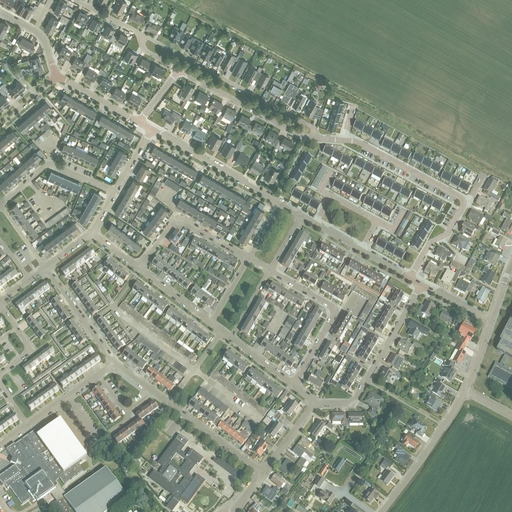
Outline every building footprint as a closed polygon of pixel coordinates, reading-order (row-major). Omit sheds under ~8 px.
[(14,1),(12,0),(7,0),(4,5),(10,8),(14,1)] [(22,14),(26,7),(28,4),(22,1),(20,0),(18,0),(17,2),(16,5),(18,6),(16,11),(22,14)] [(62,0),(60,0),(57,5),(65,9),(68,11),(70,12),(72,13),(75,15),(76,13),(78,8),(76,7),(74,10),(72,9),(66,6),(68,3),(69,0),(68,0),(62,0),(63,0),(62,0)] [(121,14),(127,4),(119,0),(118,0),(113,10),(121,14)] [(26,7),(22,14),(28,18),(31,13),(33,14),(37,7),(35,5),(34,7),(31,6),(29,9),(26,7)] [(68,11),(57,5),(54,12),(61,15),(63,12),(66,14),(68,11)] [(140,24),(144,17),(134,11),(135,9),(131,7),(128,13),(132,15),(130,19),(140,24)] [(75,15),(72,21),(71,22),(74,23),(75,22),(83,26),(88,16),(80,12),(79,14),(76,13),(75,15)] [(152,12),(149,18),(145,25),(148,26),(147,28),(156,33),(160,26),(154,23),(156,20),(153,18),(155,14),(152,12)] [(48,23),(55,27),(58,21),(51,17),(48,23)] [(97,31),(101,23),(94,19),(89,29),(93,31),(93,29),(97,31)] [(0,24),(0,29),(5,32),(8,26),(1,22),(0,24)] [(174,29),(168,38),(173,41),(176,36),(179,37),(182,31),(186,23),(183,22),(179,29),(178,29),(178,28),(176,27),(175,27),(174,29)] [(55,27),(48,23),(45,29),(52,33),(55,27)] [(107,26),(103,35),(100,33),(96,40),(100,41),(102,37),(109,41),(111,38),(115,30),(107,26)] [(116,36),(112,43),(122,48),(128,37),(121,33),(119,38),(116,36)] [(190,43),(193,37),(189,35),(188,37),(184,35),(179,44),(184,47),(187,42),(190,43)] [(20,41),(18,45),(22,47),(20,49),(23,51),(24,48),(28,42),(22,38),(20,41)] [(193,42),(189,50),(194,53),(197,47),(200,49),(204,43),(199,41),(194,38),(192,42),(193,42)] [(24,48),(23,50),(26,52),(27,50),(30,52),(29,54),(32,56),(35,50),(32,49),(34,45),(28,42),(24,48)] [(63,56),(67,49),(62,46),(63,45),(61,44),(57,50),(60,51),(58,54),(63,56)] [(206,44),(205,46),(200,56),(205,58),(208,53),(211,55),(214,49),(210,46),(206,44)] [(67,49),(63,56),(68,59),(70,60),(75,52),(72,51),(73,49),(68,47),(67,49)] [(128,51),(124,58),(123,61),(127,63),(128,60),(134,63),(138,55),(133,52),(132,53),(128,51)] [(240,51),(237,57),(235,60),(238,62),(232,73),(239,77),(247,62),(241,59),(243,56),(244,53),(240,51)] [(78,54),(75,52),(70,60),(73,62),(71,65),(76,67),(81,59),(78,58),(79,56),(77,55),(78,54)] [(222,59),(224,55),(225,54),(220,52),(219,54),(216,52),(211,62),(216,64),(219,59),(221,60),(222,59)] [(226,57),(224,61),(221,67),(226,70),(230,64),(232,65),(235,60),(237,57),(229,53),(226,57)] [(81,59),(76,67),(81,70),(82,68),(85,69),(88,63),(90,60),(86,57),(84,61),(81,59)] [(34,67),(41,65),(39,58),(30,61),(31,64),(33,64),(34,67)] [(146,70),(150,62),(143,58),(138,66),(146,70)] [(88,63),(85,69),(87,70),(84,76),(89,78),(94,69),(90,66),(91,64),(88,63)] [(146,75),(141,84),(143,85),(145,87),(149,80),(150,81),(151,78),(152,76),(153,74),(159,77),(161,78),(165,71),(162,70),(163,69),(155,65),(153,64),(150,69),(146,75)] [(34,67),(30,68),(32,75),(33,77),(35,76),(34,75),(43,72),(41,65),(34,67)] [(257,79),(260,72),(262,69),(259,67),(257,71),(251,67),(244,80),(251,83),(254,77),(257,79)] [(94,69),(89,78),(94,81),(95,79),(98,80),(103,70),(101,69),(99,71),(95,68),(94,69)] [(106,72),(103,70),(98,80),(100,81),(99,84),(103,87),(108,79),(105,78),(107,74),(105,73),(106,72)] [(16,73),(21,78),(24,82),(27,79),(23,75),(19,71),(16,73)] [(260,72),(257,79),(259,80),(256,86),(263,90),(269,77),(260,72)] [(108,79),(103,87),(108,89),(111,91),(116,82),(117,80),(114,79),(114,80),(109,77),(108,79)] [(274,80),(268,93),(274,96),(277,92),(279,93),(282,88),(284,86),(284,85),(286,81),(283,79),(281,84),(274,80)] [(18,85),(15,87),(20,93),(25,88),(19,81),(16,83),(18,85)] [(118,84),(116,82),(111,91),(113,92),(111,95),(116,98),(121,90),(116,88),(118,84)] [(283,96),(281,100),(287,103),(291,96),(294,98),(298,90),(299,88),(290,83),(287,88),(283,96)] [(182,95),(180,98),(185,100),(181,106),(187,109),(191,101),(189,99),(191,95),(195,89),(188,85),(183,92),(182,95)] [(20,93),(15,87),(12,89),(11,88),(8,90),(14,98),(20,93)] [(121,90),(116,98),(121,101),(123,98),(125,99),(126,97),(127,96),(130,90),(128,89),(127,89),(124,89),(122,87),(121,90)] [(126,97),(125,99),(128,101),(132,104),(137,95),(133,92),(130,90),(127,96),(126,97)] [(298,90),(294,98),(296,99),(293,106),(299,110),(306,97),(300,94),(301,91),(298,90)] [(66,104),(70,97),(64,94),(61,92),(56,102),(64,107),(66,104)] [(195,95),(193,98),(196,100),(195,102),(202,106),(200,110),(204,112),(206,108),(208,104),(210,101),(207,99),(209,97),(207,96),(200,92),(197,97),(195,95)] [(137,95),(132,104),(137,106),(140,107),(144,99),(145,98),(138,93),(137,95)] [(4,97),(0,100),(0,101),(4,107),(9,102),(4,97)] [(70,97),(66,104),(71,107),(75,100),(70,97)] [(80,103),(75,100),(71,107),(77,110),(80,103)] [(211,106),(208,104),(206,108),(209,109),(210,108),(213,110),(212,111),(218,113),(223,105),(217,102),(214,100),(213,102),(211,106)] [(312,100),(305,113),(312,117),(313,114),(320,117),(323,110),(317,108),(314,106),(317,102),(312,100)] [(341,112),(344,103),(336,100),(333,110),(341,112)] [(41,107),(46,112),(51,108),(46,102),(41,107)] [(80,103),(77,110),(82,113),(86,106),(80,103)] [(86,106),(82,113),(87,116),(91,109),(86,106)] [(46,112),(41,107),(36,111),(41,117),(43,118),(45,121),(51,118),(46,112)] [(219,117),(219,118),(222,120),(225,122),(227,119),(232,121),(237,112),(228,107),(223,116),(220,115),(219,117)] [(97,112),(91,109),(87,116),(91,118),(88,122),(92,124),(95,120),(93,119),(97,112)] [(177,122),(181,116),(173,112),(172,113),(165,109),(162,113),(166,115),(163,120),(171,124),(174,120),(177,122)] [(332,113),(330,120),(338,122),(341,113),(333,110),(332,113)] [(43,118),(36,111),(32,115),(37,121),(38,122),(43,118)] [(32,115),(27,119),(32,125),(37,121),(32,115)] [(104,125),(107,119),(102,115),(98,122),(104,125)] [(219,118),(219,117),(216,115),(214,120),(212,119),(210,122),(215,125),(219,118)] [(248,130),(251,126),(248,124),(251,120),(242,115),(238,123),(244,126),(243,128),(248,130)] [(196,126),(193,131),(195,133),(193,137),(196,139),(196,138),(202,142),(207,133),(206,133),(207,130),(207,129),(204,128),(203,128),(201,130),(198,128),(199,127),(198,127),(201,122),(202,121),(203,122),(205,119),(201,117),(196,126)] [(185,121),(180,129),(187,133),(189,129),(193,131),(196,126),(192,124),(192,125),(190,124),(192,121),(187,118),(185,121)] [(32,125),(27,119),(22,123),(27,129),(32,125)] [(113,122),(107,119),(104,125),(109,128),(113,122)] [(330,121),(327,130),(331,131),(335,132),(338,122),(330,120),(330,121)] [(366,125),(357,120),(353,127),(362,132),(366,125)] [(113,122),(109,128),(114,131),(118,125),(113,122)] [(27,129),(22,123),(17,127),(22,133),(25,131),(27,133),(30,131),(27,129)] [(251,126),(248,130),(248,132),(250,133),(252,130),(255,132),(255,131),(258,132),(258,133),(261,135),(265,127),(256,123),(254,127),(251,126)] [(118,125),(114,131),(120,134),(123,128),(118,125)] [(371,137),(375,130),(366,125),(362,132),(371,137)] [(129,131),(123,128),(120,134),(125,137),(129,131)] [(276,146),(279,140),(276,139),(278,135),(270,130),(265,140),(276,146)] [(380,142),(384,135),(375,130),(371,137),(380,142)] [(13,131),(8,135),(13,141),(18,137),(13,131)] [(129,131),(125,137),(130,141),(134,134),(129,131)] [(8,135),(3,139),(8,145),(13,141),(8,135)] [(223,145),(227,138),(224,137),(222,140),(213,135),(211,139),(212,139),(208,146),(216,150),(220,144),(223,145)] [(279,140),(276,146),(276,147),(282,150),(284,146),(290,150),(294,143),(284,138),(282,142),(279,140)] [(8,145),(3,139),(0,141),(0,144),(4,149),(8,145)] [(239,150),(242,144),(244,141),(240,139),(235,148),(227,144),(222,153),(230,158),(235,148),(239,150)] [(390,151),(394,144),(385,139),(381,146),(390,151)] [(67,153),(70,146),(71,144),(62,140),(58,150),(67,153)] [(399,156),(403,149),(394,144),(390,151),(399,156)] [(75,149),(70,146),(67,153),(72,156),(75,149)] [(331,157),(335,150),(326,146),(322,153),(331,157)] [(156,156),(159,150),(154,147),(150,153),(156,156)] [(81,151),(75,149),(72,156),(78,158),(81,151)] [(408,161),(412,154),(403,149),(399,156),(408,161)] [(120,150),(117,156),(123,159),(126,154),(120,150)] [(159,150),(156,156),(161,160),(165,153),(159,150)] [(340,162),(344,155),(335,150),(331,157),(340,162)] [(87,154),(81,151),(78,158),(84,161),(87,154)] [(32,156),(37,162),(42,158),(37,152),(32,156)] [(421,164),(425,157),(416,152),(412,159),(421,164)] [(165,153),(161,160),(166,163),(170,156),(165,153)] [(245,166),(249,159),(247,157),(247,156),(241,153),(236,162),(239,163),(245,166)] [(254,163),(250,170),(259,175),(263,168),(264,165),(256,160),(259,155),(256,153),(252,160),(251,162),(254,163)] [(312,157),(305,153),(300,162),(307,166),(312,157)] [(87,154),(84,161),(89,163),(92,156),(87,154)] [(349,167),(353,160),(344,155),(340,162),(349,167)] [(32,156),(27,160),(32,166),(37,162),(32,156)] [(98,159),(92,156),(89,163),(95,166),(98,159)] [(123,159),(117,156),(113,161),(120,165),(123,159)] [(170,156),(166,163),(172,166),(176,159),(170,156)] [(430,169),(434,162),(425,157),(421,164),(430,169)] [(363,170),(367,163),(358,158),(354,165),(363,170)] [(176,159),(172,166),(177,169),(181,162),(176,159)] [(32,166),(27,160),(22,165),(27,170),(32,166)] [(113,161),(110,166),(117,170),(120,165),(113,161)] [(270,163),(266,168),(265,168),(263,170),(265,171),(267,172),(264,178),(272,183),(279,172),(270,168),(272,165),(271,164),(272,162),(271,161),(270,163)] [(181,162),(177,169),(182,172),(186,165),(181,162)] [(302,175),(307,166),(300,162),(295,171),(302,175)] [(439,174),(443,167),(434,162),(430,169),(439,174)] [(372,175),(376,168),(367,163),(363,170),(372,175)] [(22,165),(18,169),(23,174),(27,170),(22,165)] [(142,165),(139,171),(146,174),(149,169),(142,165)] [(192,168),(186,165),(182,172),(188,175),(192,168)] [(117,170),(110,166),(107,172),(114,176),(117,170)] [(197,172),(192,168),(188,175),(193,178),(197,172)] [(372,175),(371,178),(379,182),(381,180),(383,175),(385,173),(376,168),(372,175)] [(23,174),(18,169),(13,173),(18,178),(23,174)] [(139,171),(136,176),(140,178),(138,181),(142,183),(143,180),(142,180),(146,174),(139,171)] [(297,184),(302,175),(295,171),(290,180),(297,184)] [(449,183),(453,176),(444,171),(440,178),(449,183)] [(13,173),(8,177),(14,183),(18,178),(13,173)] [(48,180),(47,182),(53,184),(54,182),(57,175),(51,173),(48,180)] [(57,175),(54,182),(60,185),(63,178),(57,175)] [(204,185),(208,178),(202,175),(199,181),(204,185)] [(458,188),(462,181),(453,176),(449,183),(458,188)] [(8,177),(4,181),(9,187),(14,183),(8,177)] [(68,180),(63,178),(60,185),(65,187),(68,180)] [(208,178),(204,185),(209,188),(213,181),(208,178)] [(394,182),(386,178),(382,185),(391,190),(394,182)] [(500,198),(492,193),(497,184),(496,184),(498,181),(492,178),(490,181),(489,180),(484,190),(485,191),(484,194),(498,202),(500,198)] [(74,182),(68,180),(65,187),(71,189),(74,182)] [(133,180),(130,186),(137,190),(137,189),(139,191),(142,186),(140,184),(133,180)] [(341,192),(345,184),(336,180),(332,187),(341,192)] [(9,187),(4,181),(0,184),(0,186),(4,191),(9,187)] [(213,181),(209,188),(215,191),(219,184),(213,181)] [(467,193),(471,185),(462,181),(458,188),(467,193)] [(74,182),(71,189),(77,192),(80,185),(74,182)] [(403,187),(394,182),(391,190),(400,194),(403,187)] [(219,184),(215,191),(220,194),(224,187),(219,184)] [(350,196),(354,189),(345,184),(341,192),(350,196)] [(137,190),(130,186),(127,191),(134,195),(137,190)] [(224,187),(220,194),(226,197),(229,190),(224,187)] [(412,192),(403,187),(400,194),(409,199),(412,192)] [(295,189),(291,196),(300,201),(304,194),(295,189)] [(359,201),(363,194),(354,189),(350,196),(359,201)] [(229,190),(226,197),(231,200),(235,193),(229,190)] [(422,202),(426,195),(417,190),(413,197),(422,202)] [(134,195),(127,191),(124,197),(131,200),(134,195)] [(94,193),(91,199),(98,202),(101,197),(94,193)] [(240,196),(235,193),(231,200),(236,203),(240,196)] [(177,197),(176,200),(177,201),(178,201),(176,206),(181,209),(185,202),(179,199),(182,195),(179,194),(177,197)] [(304,194),(300,201),(303,203),(308,206),(312,199),(304,194)] [(431,207),(435,200),(426,195),(422,202),(431,207)] [(240,196),(236,203),(239,205),(237,208),(240,210),(246,200),(240,196)] [(365,200),(363,203),(372,208),(376,201),(367,196),(365,200)] [(124,197),(121,202),(127,206),(129,202),(139,208),(140,206),(136,204),(131,200),(124,197)] [(480,197),(476,203),(486,208),(485,211),(488,213),(493,204),(494,205),(495,202),(488,198),(487,200),(480,197)] [(91,199),(88,204),(95,208),(98,202),(91,199)] [(317,211),(321,204),(312,199),(308,206),(317,211)] [(440,212),(444,205),(435,200),(431,207),(440,212)] [(376,201),(372,208),(381,213),(385,206),(376,201)] [(121,202),(118,207),(124,211),(127,206),(121,202)] [(190,206),(185,202),(181,209),(187,212),(190,206)] [(13,214),(20,210),(16,204),(10,209),(13,214)] [(88,204),(85,209),(92,213),(95,208),(88,204)] [(162,206),(158,212),(164,216),(168,211),(162,206)] [(190,206),(187,212),(192,215),(196,209),(190,206)] [(385,206),(381,213),(390,218),(393,211),(385,206)] [(124,211),(118,207),(115,213),(121,217),(124,211)] [(258,208),(254,213),(261,217),(264,212),(258,208)] [(92,213),(85,209),(82,215),(88,219),(92,213)] [(196,209),(192,215),(197,218),(201,212),(196,209)] [(23,215),(20,210),(13,214),(17,219),(23,215)] [(479,225),(484,217),(472,210),(468,218),(479,225)] [(158,212),(154,216),(160,221),(164,216),(158,212)] [(201,212),(197,218),(203,222),(206,215),(201,212)] [(254,213),(251,219),(258,223),(261,217),(254,213)] [(511,234),(511,231),(511,222),(510,222),(511,217),(505,213),(503,217),(507,219),(502,229),(507,231),(506,232),(511,234)] [(27,220),(23,215),(17,219),(21,224),(27,220)] [(88,219),(82,215),(79,220),(85,224),(88,219)] [(212,218),(206,215),(203,222),(208,225),(212,218)] [(160,221),(154,216),(150,221),(157,226),(160,221)] [(217,221),(212,218),(208,225),(213,228),(217,221)] [(217,221),(213,228),(219,231),(222,224),(219,223),(221,220),(218,219),(217,221)] [(251,219),(248,224),(255,228),(258,223),(251,219)] [(27,220),(21,224),(24,229),(30,225),(27,220)] [(150,221),(147,226),(153,231),(157,226),(150,221)] [(427,233),(433,225),(426,221),(421,229),(427,233)] [(467,221),(466,224),(464,223),(463,226),(464,228),(461,232),(468,236),(471,238),(472,236),(475,230),(477,231),(478,230),(479,228),(467,221)] [(69,227),(74,233),(79,230),(74,223),(69,227)] [(112,234),(116,228),(111,224),(106,230),(112,234)] [(222,224),(219,231),(224,234),(228,227),(222,224)] [(248,224),(245,229),(252,233),(255,228),(248,224)] [(30,225),(24,229),(28,234),(34,229),(30,225)] [(153,231),(147,226),(143,231),(144,232),(149,236),(153,231)] [(69,227),(64,231),(69,237),(74,233),(69,227)] [(116,228),(112,234),(117,238),(121,231),(116,228)] [(38,235),(34,229),(28,234),(32,239),(38,235)] [(252,233),(245,229),(242,235),(249,239),(252,233)] [(422,242),(427,233),(421,229),(415,238),(422,242)] [(69,237),(64,231),(59,235),(64,241),(69,237)] [(121,231),(117,238),(121,241),(126,235),(121,231)] [(173,236),(179,241),(182,236),(176,231),(173,236)] [(300,233),(297,238),(304,242),(307,244),(310,238),(300,233)] [(59,235),(54,238),(59,245),(64,241),(59,235)] [(131,239),(126,235),(121,241),(126,245),(131,239)] [(249,239),(242,235),(239,240),(245,244),(249,239)] [(457,237),(452,245),(457,248),(458,248),(459,247),(462,249),(465,250),(468,246),(470,241),(466,239),(459,235),(458,237),(457,237)] [(179,241),(173,236),(169,241),(175,246),(179,241)] [(502,250),(504,247),(507,241),(500,237),(498,240),(496,239),(493,245),(495,246),(498,247),(498,248),(502,250)] [(54,238),(49,242),(54,248),(59,245),(54,238)] [(191,240),(189,244),(191,245),(190,247),(195,250),(196,248),(200,242),(195,238),(193,241),(191,240)] [(304,242),(297,238),(294,244),(301,247),(304,242)] [(384,250),(388,243),(379,238),(375,245),(384,250)] [(417,251),(422,242),(415,238),(410,247),(417,251)] [(131,239),(126,245),(131,249),(136,243),(134,241),(131,239)] [(54,248),(49,242),(44,246),(49,252),(54,248)] [(200,242),(196,248),(195,250),(201,253),(202,251),(206,245),(200,242)] [(136,243),(131,249),(136,253),(141,247),(136,243)] [(397,248),(388,243),(384,250),(393,255),(397,248)] [(479,243),(478,246),(481,248),(489,252),(491,249),(479,243)] [(42,244),(37,247),(39,250),(44,256),(48,253),(49,252),(44,246),(42,244)] [(301,247),(294,244),(291,249),(298,253),(301,247)] [(171,245),(169,249),(180,256),(181,254),(177,252),(178,249),(171,245)] [(211,248),(206,245),(202,251),(207,255),(211,248)] [(320,250),(319,251),(325,255),(329,248),(323,245),(320,250)] [(451,254),(447,252),(439,247),(436,251),(437,251),(435,256),(443,260),(445,255),(449,258),(451,254)] [(211,248),(207,255),(213,258),(216,251),(211,248)] [(334,251),(329,248),(325,255),(330,258),(334,251)] [(402,260),(406,253),(397,248),(393,255),(402,260)] [(90,249),(85,253),(90,259),(95,255),(90,249)] [(298,253),(291,249),(288,254),(295,258),(298,253)] [(216,251),(213,258),(218,261),(222,254),(216,251)] [(340,254),(334,251),(330,258),(336,261),(340,254)] [(485,257),(483,260),(495,267),(498,263),(497,263),(500,258),(499,257),(500,255),(492,251),(491,253),(490,253),(488,252),(486,255),(487,255),(486,258),(485,257)] [(85,253),(80,257),(85,263),(90,259),(85,253)] [(222,254),(218,261),(223,264),(227,257),(222,254)] [(288,254),(285,260),(291,264),(295,258),(288,254)] [(340,254),(336,261),(341,264),(345,257),(340,254)] [(85,263),(80,257),(75,261),(80,267),(85,263)] [(232,260),(227,257),(223,264),(222,266),(228,269),(229,267),(232,260)] [(157,268),(161,262),(156,258),(152,264),(157,268)] [(238,264),(232,260),(229,267),(234,270),(238,264)] [(291,264),(285,260),(282,265),(288,269),(291,264)] [(311,260),(309,263),(306,270),(308,271),(312,265),(313,265),(315,262),(311,260)] [(75,261),(70,264),(75,270),(80,267),(75,261)] [(109,271),(113,265),(108,261),(104,267),(107,270),(105,272),(107,274),(109,271)] [(348,267),(348,268),(354,271),(358,264),(352,261),(348,267)] [(166,266),(161,262),(157,268),(162,272),(166,266)] [(70,264),(65,268),(70,274),(75,270),(70,264)] [(358,264),(354,271),(359,274),(363,267),(358,264)] [(443,269),(445,267),(440,264),(438,268),(429,264),(425,272),(430,275),(430,276),(431,274),(436,277),(439,270),(442,272),(443,269)] [(118,269),(113,265),(109,271),(107,274),(109,271),(114,275),(118,269)] [(166,266),(162,272),(167,275),(171,269),(166,266)] [(167,275),(172,279),(176,273),(174,271),(176,268),(174,266),(171,269),(167,275)] [(363,267),(359,274),(365,278),(369,271),(363,267)] [(482,272),(486,274),(482,282),(490,286),(491,283),(495,275),(488,271),(489,269),(485,267),(482,272)] [(70,274),(65,268),(60,272),(65,278),(70,274)] [(118,269),(114,275),(119,279),(123,273),(118,269)] [(10,271),(7,273),(12,280),(17,276),(12,270),(10,271)] [(177,283),(181,277),(183,275),(180,273),(181,271),(179,270),(176,273),(172,279),(177,283)] [(461,273),(460,272),(457,270),(455,274),(447,270),(446,273),(441,281),(450,285),(452,281),(455,283),(458,277),(461,273)] [(369,271),(365,278),(370,281),(374,274),(369,271)] [(7,273),(2,277),(7,283),(12,280),(7,273)] [(123,273),(119,279),(124,283),(128,276),(123,273)] [(309,283),(313,275),(311,274),(310,276),(306,274),(303,280),(309,283)] [(374,274),(370,281),(376,284),(380,277),(374,274)] [(313,275),(309,283),(315,287),(317,283),(318,280),(315,278),(316,276),(313,275)] [(181,277),(177,283),(181,287),(186,281),(181,277)] [(376,284),(374,286),(380,289),(380,287),(383,289),(388,282),(385,280),(380,277),(376,284)] [(460,280),(456,289),(465,294),(466,291),(469,286),(473,288),(476,283),(472,281),(471,283),(464,279),(463,281),(460,280)] [(186,281),(181,287),(187,291),(191,284),(186,281)] [(40,287),(44,293),(49,290),(45,283),(40,287)] [(75,292),(81,288),(77,283),(71,287),(75,292)] [(137,294),(143,287),(137,283),(132,290),(137,294)] [(273,295),(274,293),(278,287),(273,283),(272,285),(268,283),(263,290),(267,293),(267,292),(273,295)] [(326,293),(330,286),(325,283),(321,290),(326,293)] [(384,292),(386,293),(389,288),(393,290),(394,287),(389,283),(384,292)] [(336,289),(330,286),(326,293),(332,297),(336,289)] [(44,293),(40,287),(35,291),(39,297),(44,293)] [(143,287),(137,294),(142,298),(148,291),(143,287)] [(195,297),(200,291),(195,287),(190,293),(195,297)] [(283,290),(278,287),(274,293),(280,296),(283,290)] [(84,293),(81,288),(75,292),(78,297),(84,293)] [(336,289),(332,297),(337,300),(341,293),(336,289)] [(394,290),(392,292),(395,294),(394,297),(401,301),(404,296),(404,295),(394,289),(394,290)] [(485,301),(489,293),(482,289),(476,300),(484,304),(486,301),(485,301)] [(289,293),(283,290),(280,296),(285,300),(289,293)] [(35,291),(30,295),(34,301),(39,297),(35,291)] [(148,291),(142,298),(147,302),(153,295),(148,291)] [(200,291),(195,297),(200,301),(205,295),(200,291)] [(87,298),(84,293),(78,297),(82,302),(87,298)] [(294,296),(289,293),(285,300),(290,303),(294,296)] [(341,293),(337,300),(343,303),(347,296),(341,293)] [(34,301),(30,295),(25,298),(29,304),(34,301)] [(158,298),(153,295),(147,302),(152,305),(158,298)] [(210,299),(205,295),(200,301),(205,305),(210,299)] [(378,299),(370,295),(367,300),(369,301),(375,304),(378,299)] [(299,299),(294,296),(290,303),(296,306),(299,299)] [(394,297),(390,304),(394,306),(395,305),(398,307),(401,301),(394,297)] [(25,298),(20,302),(24,308),(29,304),(25,298)] [(87,298),(82,302),(85,307),(91,302),(87,298)] [(163,302),(158,298),(152,305),(157,309),(163,302)] [(54,308),(60,304),(56,299),(51,303),(54,308)] [(215,303),(210,299),(205,305),(211,309),(215,303)] [(305,302),(299,299),(296,306),(301,309),(305,302)] [(260,300),(257,305),(263,309),(266,310),(269,305),(266,303),(260,300)] [(24,308),(20,302),(15,306),(19,312),(24,308)] [(94,307),(91,302),(85,307),(89,311),(94,307)] [(168,306),(163,302),(157,309),(163,313),(168,306)] [(420,308),(416,315),(422,318),(424,314),(430,317),(435,307),(427,303),(425,307),(423,310),(420,308)] [(60,304),(54,308),(57,313),(63,309),(60,304)] [(263,309),(257,305),(253,310),(260,314),(263,309)] [(98,312),(94,307),(89,311),(92,316),(98,312)] [(171,319),(176,312),(171,308),(166,316),(171,319)] [(385,314),(392,318),(395,312),(388,308),(385,314)] [(63,309),(57,313),(61,318),(67,314),(63,309)] [(313,314),(319,318),(322,312),(316,309),(313,314)] [(253,310),(250,316),(257,320),(260,314),(253,310)] [(176,312),(171,319),(169,322),(174,326),(176,323),(181,316),(176,312)] [(450,324),(453,317),(443,312),(442,315),(439,313),(435,320),(438,322),(440,319),(450,324)] [(70,318),(67,314),(61,318),(64,323),(70,318)] [(313,314),(310,320),(316,323),(319,318),(313,314)] [(345,314),(342,319),(349,323),(352,318),(345,314)] [(392,318),(385,314),(381,319),(388,323),(392,318)] [(186,320),(181,316),(176,323),(181,327),(186,320)] [(257,320),(250,316),(247,321),(254,325),(257,320)] [(30,326),(35,322),(32,317),(26,321),(30,326)] [(100,328),(106,323),(102,319),(97,323),(100,328)] [(342,319),(339,325),(346,329),(349,323),(342,319)] [(381,319),(378,325),(385,329),(388,323),(381,319)] [(191,324),(186,320),(181,327),(186,331),(191,324)] [(316,323),(310,320),(307,325),(313,329),(316,323)] [(471,341),(477,330),(464,323),(463,323),(458,320),(456,325),(461,328),(457,334),(464,338),(461,343),(466,346),(469,341),(471,341)] [(72,321),(67,325),(70,330),(76,326),(72,321)] [(254,325),(247,321),(244,327),(251,330),(254,325)] [(427,336),(429,331),(412,321),(409,326),(412,328),(408,335),(417,340),(421,332),(427,336)] [(39,326),(35,322),(30,326),(33,331),(39,326)] [(511,370),(510,370),(511,369),(510,369),(508,368),(508,367),(505,365),(504,367),(503,366),(508,356),(511,358),(511,322),(497,350),(505,355),(500,365),(496,362),(494,365),(494,366),(488,377),(489,377),(490,376),(511,387),(511,370)] [(106,323),(100,328),(104,332),(109,328),(106,323)] [(191,324),(186,331),(191,335),(196,328),(191,324)] [(313,329),(307,325),(303,330),(310,334),(313,329)] [(346,329),(339,325),(336,330),(343,334),(346,329)] [(385,329),(378,325),(375,330),(382,334),(385,329)] [(42,331),(39,326),(33,331),(37,335),(42,331)] [(76,326),(70,330),(74,335),(79,331),(76,326)] [(251,330),(244,327),(241,332),(247,336),(251,330)] [(113,333),(109,328),(104,332),(107,337),(113,333)] [(196,328),(191,335),(196,338),(201,331),(196,328)] [(310,334),(303,330),(300,336),(307,339),(310,334)] [(343,334),(336,330),(333,336),(340,340),(343,334)] [(42,331),(37,335),(40,340),(46,336),(42,331)] [(73,335),(76,340),(83,336),(79,331),(74,335),(73,335)] [(115,331),(113,333),(107,337),(110,342),(116,338),(114,335),(117,334),(115,331)] [(201,331),(196,338),(201,342),(206,335),(201,331)] [(206,335),(201,342),(206,346),(210,341),(210,342),(213,338),(209,335),(208,337),(206,335)] [(75,341),(74,342),(75,344),(79,342),(81,344),(86,340),(83,336),(77,340),(76,340),(75,341)] [(300,336),(297,341),(304,345),(307,339),(300,336)] [(371,337),(368,342),(375,346),(378,341),(371,337)] [(116,338),(110,342),(114,347),(119,342),(116,338)] [(273,339),(273,341),(272,341),(270,344),(266,350),(270,354),(275,348),(272,346),(276,341),(273,339)] [(354,341),(351,339),(348,344),(345,342),(343,345),(349,349),(354,341)] [(265,340),(261,346),(266,350),(270,344),(265,340)] [(304,345),(297,341),(294,346),(301,350),(304,345)] [(408,353),(412,346),(407,343),(406,344),(401,341),(397,348),(403,352),(403,351),(408,353)] [(119,342),(114,347),(117,351),(123,347),(119,342)] [(368,342),(365,347),(372,352),(375,346),(368,342)] [(328,343),(325,348),(332,352),(335,347),(328,343)] [(183,347),(193,354),(195,351),(185,344),(183,347)] [(460,365),(466,354),(463,352),(465,347),(460,344),(456,350),(458,351),(453,361),(460,365)] [(349,349),(343,345),(340,351),(344,353),(346,354),(349,349)] [(50,347),(46,351),(50,357),(55,353),(50,347)] [(127,359),(132,353),(127,350),(128,349),(126,347),(119,353),(122,355),(122,356),(127,359)] [(365,347),(362,353),(369,357),(372,352),(365,347)] [(275,348),(270,354),(275,358),(280,351),(275,348)] [(325,348),(322,354),(329,358),(332,352),(325,348)] [(50,357),(46,351),(41,354),(45,360),(50,357)] [(285,355),(280,351),(275,358),(280,361),(285,355)] [(228,363),(233,356),(228,352),(223,359),(228,363)] [(293,355),(290,359),(285,365),(290,369),(295,363),(292,361),(295,357),(298,354),(295,352),(293,355)] [(95,353),(91,356),(92,359),(96,365),(101,361),(97,355),(95,353)] [(137,357),(132,353),(127,359),(132,363),(137,357)] [(369,357),(362,353),(359,358),(366,362),(369,357)] [(45,360),(41,354),(36,358),(40,363),(45,360)] [(322,354),(319,359),(321,360),(320,363),(325,366),(331,369),(332,370),(334,367),(328,364),(331,359),(329,358),(322,354)] [(393,354),(387,364),(395,368),(398,370),(403,361),(407,363),(409,360),(405,358),(399,354),(397,357),(393,354)] [(290,359),(285,355),(280,361),(285,365),(290,359)] [(228,363),(226,365),(231,369),(233,366),(238,359),(233,356),(228,363)] [(142,361),(137,357),(132,363),(137,367),(142,361)] [(40,363),(36,358),(32,361),(36,367),(40,363)] [(96,365),(92,359),(87,362),(91,368),(96,365)] [(243,363),(238,359),(233,366),(238,370),(243,363)] [(36,367),(32,361),(27,365),(31,371),(36,367)] [(142,361),(137,367),(142,371),(144,368),(146,369),(149,366),(142,361)] [(450,383),(452,379),(453,379),(454,377),(454,376),(456,372),(453,370),(455,366),(447,361),(444,365),(448,368),(442,378),(450,383)] [(91,368),(87,362),(82,366),(86,371),(91,368)] [(243,363),(238,370),(243,374),(249,367),(243,363)] [(27,365),(22,369),(26,374),(29,372),(30,374),(33,373),(31,371),(27,365)] [(151,377),(159,366),(157,365),(155,368),(153,371),(150,368),(146,373),(146,374),(148,376),(149,375),(151,377)] [(355,365),(351,371),(358,375),(361,369),(355,365)] [(86,371),(82,366),(78,369),(82,375),(86,371)] [(161,368),(159,366),(151,377),(156,381),(160,376),(157,374),(159,371),(161,368)] [(78,369),(73,373),(77,378),(82,375),(78,369)] [(252,380),(257,373),(252,369),(246,377),(252,380)] [(401,375),(399,374),(391,369),(390,372),(384,369),(379,378),(388,384),(393,374),(395,375),(394,377),(396,378),(398,379),(399,379),(401,380),(402,377),(401,376),(401,375)] [(160,376),(156,381),(161,385),(165,379),(162,378),(164,375),(164,374),(166,372),(164,370),(160,376)] [(314,386),(318,379),(317,379),(321,373),(318,371),(314,377),(312,376),(308,382),(314,386)] [(351,371),(348,376),(355,380),(358,375),(351,371)] [(73,373),(68,376),(72,382),(77,378),(73,373)] [(257,373),(252,380),(257,384),(262,377),(257,373)] [(72,382),(68,376),(63,380),(67,385),(72,382)] [(167,381),(165,379),(161,385),(166,388),(174,378),(171,376),(167,381)] [(348,376),(345,382),(352,386),(355,380),(348,376)] [(262,377),(257,384),(262,388),(267,381),(262,377)] [(174,378),(166,388),(168,390),(170,392),(174,387),(172,385),(176,379),(174,378)] [(318,379),(314,386),(320,390),(324,383),(318,379)] [(432,386),(429,391),(432,393),(443,399),(445,395),(443,394),(446,389),(441,386),(443,383),(435,379),(434,382),(437,384),(435,388),(432,386)] [(67,385),(63,380),(58,383),(62,389),(67,385)] [(267,381),(262,388),(259,391),(264,395),(265,394),(272,385),(267,381)] [(352,386),(345,382),(342,387),(349,391),(352,386)] [(55,385),(50,389),(54,394),(59,391),(55,385)] [(272,385),(265,394),(267,396),(269,394),(272,396),(277,388),(272,385)] [(95,397),(102,392),(98,388),(92,392),(95,397)] [(277,388),(272,396),(277,399),(282,392),(277,388)] [(54,394),(50,389),(46,392),(50,398),(54,394)] [(46,392),(41,396),(45,401),(50,398),(46,392)] [(105,397),(102,392),(95,397),(98,401),(105,397)] [(375,414),(383,400),(370,393),(365,402),(371,406),(370,408),(372,410),(368,414),(372,420),(377,416),(375,414)] [(441,405),(433,400),(435,398),(426,393),(424,396),(428,398),(429,399),(426,405),(437,412),(441,405)] [(45,401),(41,396),(36,399),(40,405),(45,401)] [(108,401),(105,397),(98,401),(102,405),(108,401)] [(36,399),(31,402),(35,408),(40,405),(36,399)] [(193,409),(198,403),(193,399),(188,405),(193,409)] [(108,401),(102,405),(105,410),(111,405),(108,401)] [(35,408),(31,402),(26,406),(30,412),(35,408)] [(154,402),(149,405),(154,412),(158,408),(154,402)] [(286,407),(293,412),(298,406),(292,402),(290,405),(288,404),(286,407)] [(198,403),(193,409),(198,413),(203,407),(198,403)] [(111,405),(105,410),(108,414),(114,410),(111,405)] [(149,405),(145,409),(149,415),(154,412),(149,405)] [(203,407),(198,413),(203,417),(208,411),(203,407)] [(293,412),(286,407),(284,409),(283,409),(282,409),(280,412),(280,414),(282,416),(284,414),(289,418),(293,412)] [(149,415),(145,409),(140,412),(145,418),(149,415)] [(117,414),(114,410),(108,414),(111,418),(117,414)] [(208,411),(203,417),(208,420),(213,414),(208,411)] [(270,411),(267,416),(270,419),(271,417),(273,418),(278,422),(280,419),(275,415),(274,414),(270,411)] [(145,418),(140,412),(136,415),(139,420),(141,421),(145,418)] [(213,414),(208,420),(213,424),(216,426),(221,420),(219,419),(221,416),(217,413),(215,412),(213,414)] [(120,419),(117,414),(111,418),(114,423),(120,419)] [(342,414),(332,414),(332,422),(341,422),(341,425),(343,425),(344,427),(346,427),(346,419),(346,414),(342,414)] [(349,419),(346,419),(346,427),(349,427),(349,424),(364,424),(364,415),(359,415),(359,414),(349,414),(349,419)] [(14,415),(9,418),(13,424),(18,420),(14,415)] [(13,424),(9,418),(5,421),(9,427),(13,424)] [(223,431),(231,421),(232,420),(229,418),(225,424),(221,422),(218,427),(218,428),(220,430),(223,431)] [(67,496),(56,481),(59,479),(64,486),(84,472),(79,465),(82,463),(82,462),(82,461),(82,460),(87,456),(60,419),(48,428),(45,423),(43,425),(15,445),(14,444),(6,450),(14,461),(13,464),(15,466),(10,469),(0,476),(0,482),(2,486),(4,485),(7,489),(8,489),(9,489),(9,488),(22,506),(30,500),(32,502),(33,503),(34,502),(36,501),(37,502),(50,493),(56,502),(57,503),(58,502),(57,501),(62,498),(64,498),(67,496)] [(139,420),(135,423),(140,429),(144,426),(141,421),(139,420)] [(424,433),(427,428),(421,424),(416,420),(411,427),(417,432),(416,434),(422,438),(425,433),(424,433)] [(5,421),(0,424),(0,425),(4,431),(9,427),(5,421)] [(232,422),(231,421),(223,431),(228,435),(232,430),(229,428),(231,425),(231,424),(232,422)] [(247,430),(250,425),(246,421),(242,426),(247,430)] [(316,438),(325,426),(319,421),(314,428),(313,428),(309,433),(316,438)] [(135,423),(131,426),(135,432),(140,429),(135,423)] [(272,426),(270,428),(278,434),(282,428),(276,424),(274,427),(272,426)] [(256,429),(250,425),(247,430),(252,433),(256,429)] [(131,426),(126,429),(131,436),(135,432),(131,426)] [(278,434),(270,428),(268,431),(270,433),(268,435),(273,439),(278,434)] [(126,429),(122,432),(127,439),(131,436),(126,429)] [(232,430),(228,435),(232,439),(236,433),(232,430)] [(238,431),(236,433),(232,439),(237,442),(245,432),(243,430),(241,433),(238,431)] [(127,439),(122,432),(118,435),(122,442),(127,439)] [(247,433),(245,432),(237,442),(240,444),(239,444),(241,446),(242,446),(246,441),(248,438),(245,436),(247,433)] [(415,450),(419,443),(414,440),(416,437),(408,432),(406,435),(408,436),(402,445),(407,448),(408,445),(415,450)] [(122,442),(118,435),(113,439),(118,445),(122,442)] [(165,469),(166,469),(167,470),(170,466),(178,472),(170,482),(172,484),(167,491),(173,495),(171,497),(171,496),(166,502),(169,504),(167,507),(173,511),(180,502),(178,501),(180,499),(188,505),(205,481),(197,475),(194,479),(189,475),(196,465),(198,466),(203,459),(191,450),(187,455),(181,451),(188,442),(179,435),(175,439),(175,440),(158,463),(163,467),(165,469)] [(303,438),(298,445),(313,457),(315,454),(313,452),(308,448),(311,444),(303,438)] [(251,443),(248,441),(241,451),(244,453),(247,448),(251,443)] [(258,444),(256,447),(257,448),(264,453),(267,447),(264,445),(259,441),(258,444)] [(298,445),(293,452),(301,458),(301,459),(303,460),(307,455),(309,457),(312,459),(313,457),(311,455),(298,445)] [(397,445),(395,448),(398,450),(396,454),(399,456),(396,461),(405,467),(410,459),(409,458),(409,457),(403,452),(404,450),(397,445)] [(264,453),(256,447),(255,446),(251,451),(260,458),(264,453)] [(240,481),(244,476),(220,458),(216,463),(240,481)] [(301,459),(298,464),(302,467),(306,462),(303,460),(301,459)] [(340,459),(333,470),(338,473),(345,462),(340,459)] [(286,474),(293,464),(291,463),(290,463),(286,460),(280,469),(283,471),(283,472),(286,474)] [(390,469),(393,466),(385,460),(380,466),(386,471),(389,468),(390,469)] [(165,469),(163,467),(161,471),(159,473),(155,470),(149,478),(165,490),(167,491),(172,484),(170,482),(178,472),(170,466),(167,470),(166,469),(165,469)] [(325,466),(319,475),(323,477),(328,468),(325,466)] [(58,502),(57,503),(63,511),(107,511),(127,498),(106,468),(67,496),(64,498),(62,498),(57,501),(58,502)] [(382,477),(380,481),(387,486),(394,476),(387,471),(382,477)] [(277,474),(275,476),(275,475),(271,481),(280,488),(285,483),(281,480),(283,477),(278,474),(277,474)] [(323,484),(324,481),(321,479),(319,478),(314,485),(316,487),(319,489),(323,484)] [(271,502),(276,495),(279,491),(274,488),(272,491),(267,487),(264,491),(262,494),(269,500),(271,502)] [(376,499),(379,496),(371,489),(364,499),(370,504),(374,498),(376,499)] [(322,491),(319,496),(323,499),(322,501),(329,505),(335,497),(328,492),(327,494),(322,491)] [(287,505),(293,508),(296,503),(291,499),(287,505)] [(344,503),(344,504),(350,508),(352,506),(353,504),(349,501),(347,499),(346,501),(344,503)] [(63,511),(57,503),(56,502),(52,505),(57,511),(63,511)]
